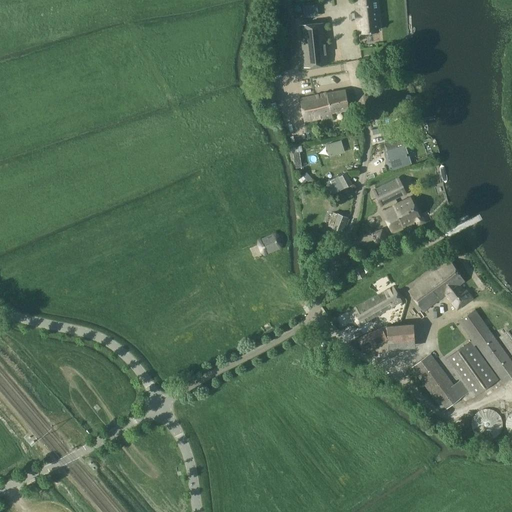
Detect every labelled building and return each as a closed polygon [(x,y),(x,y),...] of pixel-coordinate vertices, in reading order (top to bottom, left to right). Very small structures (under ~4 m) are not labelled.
[(370,33),(370,32),(377,31),(375,21),(374,21),(373,11),(376,11),(375,0),(355,0),(357,12),(355,12),(356,21),(358,21),(359,33),(368,32),(368,33),(370,33)] [(322,23),(300,26),(305,67),(326,64),(322,23)] [(264,36),(271,35),(270,24),(262,24),(264,36)] [(266,103),(278,99),(271,74),(259,77),(266,103)] [(305,122),(330,117),(330,114),(348,110),(344,90),(300,99),(305,122)] [(400,137),(385,141),(385,142),(386,145),(388,150),(387,151),(393,169),(409,164),(401,139),(400,137)] [(326,145),(329,156),(344,152),(340,140),(326,145)] [(301,167),(299,152),(293,153),(295,168),(301,167)] [(298,179),(301,182),(303,184),(307,181),(305,179),(302,176),(298,179)] [(330,194),(334,196),(351,186),(345,176),(338,179),(325,186),(330,194)] [(379,207),(405,194),(398,178),(371,191),(379,207)] [(381,212),(390,231),(406,224),(406,225),(408,224),(407,223),(412,221),(412,222),(414,221),(416,226),(425,222),(423,218),(419,217),(409,198),(381,212)] [(346,219),(333,214),(328,226),(341,232),(346,219)] [(273,234),(259,240),(258,245),(261,253),(265,254),(280,248),(281,241),(279,236),(273,234)] [(356,255),(350,257),(351,257),(353,263),(359,261),(356,255)] [(465,291),(460,284),(463,281),(449,262),(408,292),(422,311),(445,294),(457,310),(468,302),(473,298),(467,289),(465,291)] [(365,276),(361,266),(353,270),(357,280),(365,276)] [(357,324),(399,300),(392,288),(350,312),(350,316),(353,322),(357,324)] [(473,309),(458,321),(495,370),(510,360),(510,359),(473,309)] [(413,324),(386,326),(387,336),(388,343),(388,350),(395,349),(395,343),(414,341),(413,324)] [(357,338),(363,351),(387,339),(381,327),(357,338)] [(511,327),(499,337),(511,354),(511,327)] [(430,354),(412,367),(444,410),(469,392),(473,397),(498,379),(470,341),(445,359),(460,379),(453,385),(430,354)] [(501,417),(500,416),(499,415),(498,414),(497,413),(496,412),(495,411),(494,411),(493,410),(491,410),(490,409),(488,409),(487,409),(486,409),(484,410),(483,410),(482,410),(480,411),(479,412),(478,412),(477,413),(476,414),(475,415),(474,416),(474,418),(473,419),(473,420),(472,421),(472,423),(472,424),(472,426),(472,427),(472,428),(473,430),(473,431),(474,432),(474,433),(475,435),(476,436),(477,437),(478,438),(480,438),(481,439),(482,440),(483,440),(485,440),(486,441),(488,441),(489,441),(490,440),(492,440),(493,440),(494,439),(495,438),(497,438),(498,437),(499,436),(500,435),(501,434),(501,433),(502,431),(502,430),(503,429),(503,427),(503,426),(503,425),(503,423),(503,422),(503,421),(502,419),(502,418),(501,417)]
